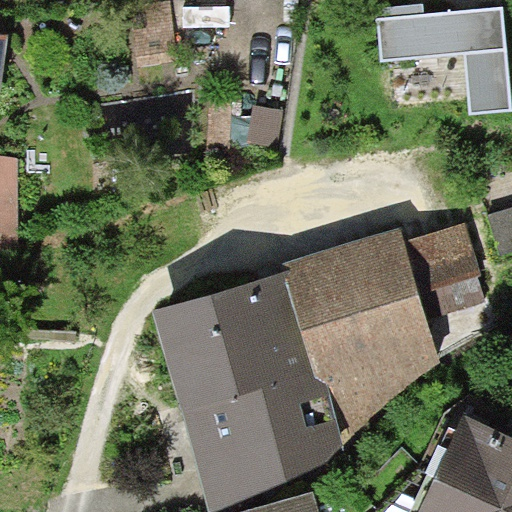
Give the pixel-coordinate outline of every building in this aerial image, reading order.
[(383,6),(384,17),(424,14),(423,3),(383,6)] [(384,17),(378,18),(382,61),(465,54),(470,115),(511,111),(511,107),(504,7),(424,14),(384,17)] [(19,155),(0,154),(0,259),(15,260),(19,155)] [(511,208),(487,217),(500,255),(511,250),(511,208)] [(465,223),(405,241),(429,321),(485,301),(477,277),(482,275),(465,223)] [(281,262),(284,271),(316,378),(329,382),(343,445),(441,362),(429,321),(405,241),(400,227),(281,262)] [(212,511),(325,463),(343,445),(329,382),(316,378),(284,271),(153,311),(208,511),(212,511)] [(511,511),(511,437),(463,415),(418,511),(511,511)] [(319,511),(313,492),(244,511),(319,511)]
